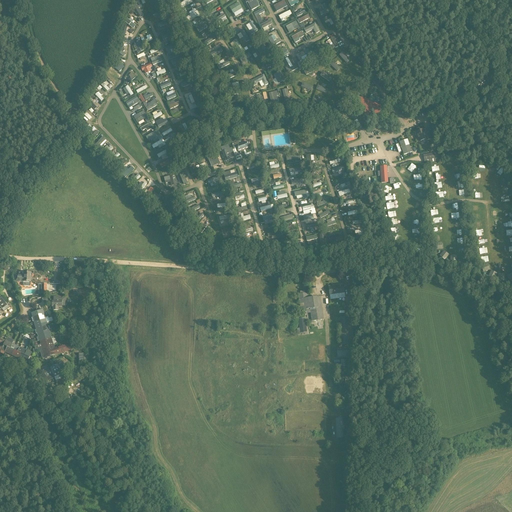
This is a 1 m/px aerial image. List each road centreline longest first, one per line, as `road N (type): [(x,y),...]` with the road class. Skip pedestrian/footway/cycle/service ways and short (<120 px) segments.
road 1 (track): [(511,351),(470,287),(399,262),(289,273),(0,257)]
road 2 (track): [(0,232),(9,201),(66,140),(122,0)]
road 3 (track): [(0,360),(34,377),(132,511)]
road 4 (unknown): [(152,30),(141,24),(132,58),(166,115),(188,111)]
